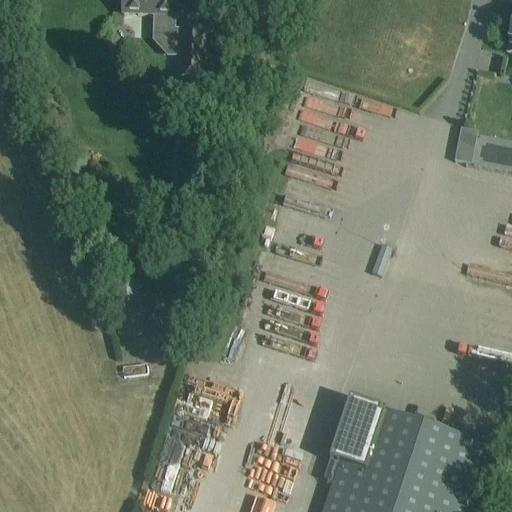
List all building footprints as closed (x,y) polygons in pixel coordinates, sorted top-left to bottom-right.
[(124,0),(124,12),(154,14),(153,38),(181,39),(180,82),(205,82),(206,32),(181,32),(175,32),(176,14),(177,3),(176,0),(124,0)] [(459,148),(455,164),(465,165),(467,154),(463,149),(459,148)] [(382,248),(372,276),(382,279),(396,241),(391,239),(387,250),(382,248)] [(176,273),(177,291),(204,290),(203,272),(176,273)] [(118,338),(143,336),(142,322),(139,282),(114,285),(117,324),(118,338)] [(177,291),(179,326),(206,324),(204,290),(177,291)] [(340,467),(324,511),(472,511),(493,453),(382,416),(383,412),(351,401),(330,463),(340,467)] [(180,453),(173,495),(204,500),(212,452),(168,445),(167,451),(180,453)] [(148,511),(188,511),(152,502),(148,511)]
